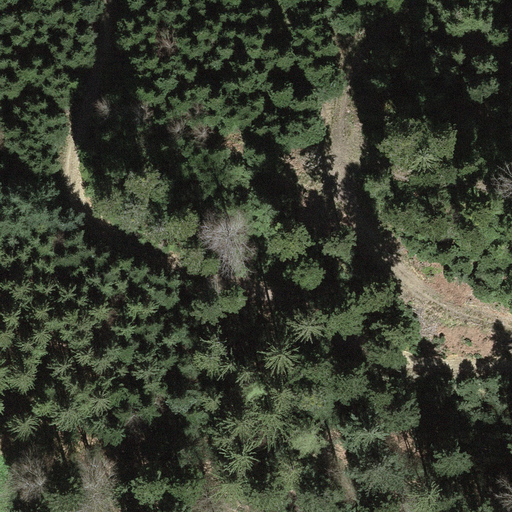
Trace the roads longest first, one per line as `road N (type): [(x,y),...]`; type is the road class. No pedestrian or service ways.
road 1 (track): [(511,371),(384,357),(305,307),(101,233),(80,214),(69,148),(92,87),(99,0)]
road 2 (track): [(408,0),(365,45),(343,97),(352,211),(413,286),(511,325)]
road 3 (track): [(342,151),(511,200)]
